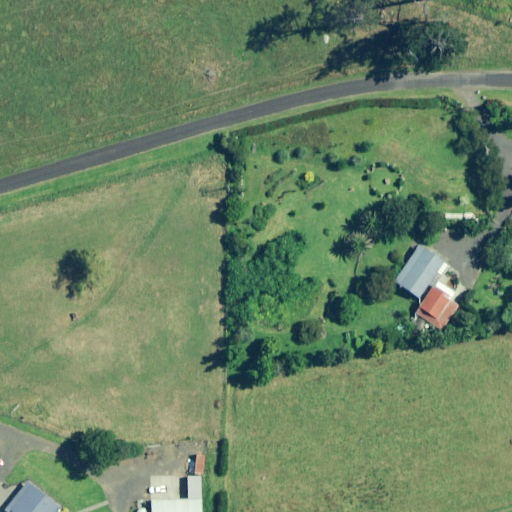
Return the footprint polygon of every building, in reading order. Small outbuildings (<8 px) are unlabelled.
[(417,298),(431,278),(442,261),(417,244),(392,281),(417,298)] [(453,293),(434,281),(421,301),(413,312),(439,330),(457,304),(449,298),(453,293)] [(369,336),(353,337),(354,352),(370,351),(369,336)] [(56,511),(59,508),(25,481),(3,510),(5,511),(56,511)] [(199,511),(199,501),(150,500),(149,511),(199,511)]
